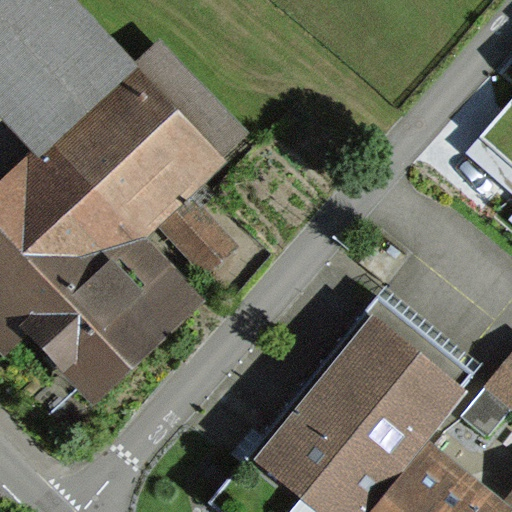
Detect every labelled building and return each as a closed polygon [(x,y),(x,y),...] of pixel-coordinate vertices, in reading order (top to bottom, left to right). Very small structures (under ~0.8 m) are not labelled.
[(144,71),(74,0),(0,0),(0,112),(46,159),(0,203),(0,351),(8,359),(26,342),(94,413),(202,309),(148,254),(163,239),(205,283),(237,252),(190,204),(252,144),(163,52),(144,71)] [(511,176),(511,100),(474,144),(511,176)] [(472,399),(378,324),(258,473),(306,511),(380,511),(433,447),(472,399)] [(511,364),(467,420),(492,440),(511,414),(511,364)] [(511,511),(511,510),(508,508),(433,447),(380,511),(511,511)]
